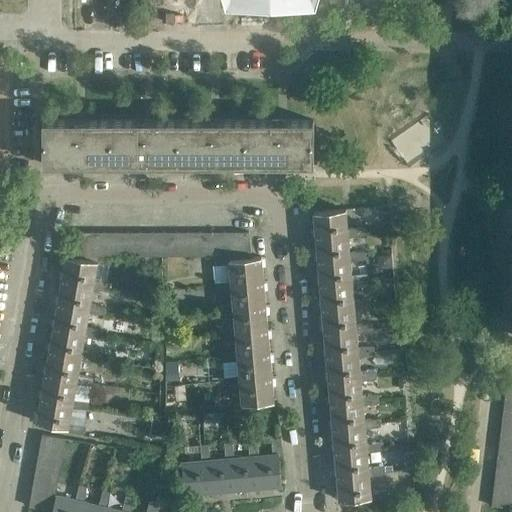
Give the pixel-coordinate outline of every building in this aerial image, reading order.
[(115,119),(43,119),(43,163),(115,163),(115,119)] [(182,119),(115,119),(115,163),(182,163),(182,119)] [(249,119),(182,119),(182,163),(249,163),(249,119)] [(313,119),(249,119),(249,163),(314,163),(313,119)] [(347,209),(314,212),(316,236),(349,234),(349,235),(365,234),(364,226),(348,227),(347,209)] [(225,230),(213,231),(213,256),(214,256),(225,255),(225,230)] [(237,230),(225,230),(225,255),(229,255),(230,258),(237,257),(237,230)] [(237,230),(237,257),(252,256),(249,230),(237,230)] [(93,231),(79,231),(80,256),(93,256),(93,231)] [(93,231),(93,256),(105,256),(105,231),(93,231)] [(105,231),(105,256),(117,256),(117,231),(105,231)] [(129,231),(117,231),(117,256),(129,256),(129,231)] [(141,231),(129,231),(129,256),(141,256),(141,231)] [(153,231),(141,231),(141,256),(153,256),(153,231)] [(165,231),(153,231),(153,256),(165,256),(165,231)] [(177,231),(165,231),(165,256),(177,256),(177,231)] [(190,231),(177,231),(177,256),(190,256),(190,231)] [(201,231),(190,231),(190,256),(201,256),(201,231)] [(213,231),(201,231),(201,256),(213,256),(213,231)] [(349,234),(316,236),(318,260),(351,257),(351,259),(367,257),(366,249),(350,251),(349,235),(349,234)] [(377,256),(378,264),(383,268),(393,267),(392,254),(377,256)] [(66,255),(62,279),(93,285),(93,288),(108,291),(110,284),(110,283),(95,280),(98,261),(66,255)] [(229,255),(225,255),(214,256),(214,265),(230,264),(231,279),(232,282),(264,280),(262,255),(252,256),(237,257),(230,258),(229,255)] [(351,257),(318,260),(320,284),(353,282),(353,283),(369,281),(368,274),(352,275),(351,259),(351,257)] [(394,284),(393,277),(385,278),(385,285),(394,284)] [(62,279),(57,302),(90,308),(89,313),(104,315),(106,307),(90,304),(93,288),(93,285),(62,279)] [(231,279),(216,281),(216,289),(232,288),(233,302),(234,306),(266,304),(264,280),(232,282),(231,279)] [(353,282),(320,284),(322,308),(355,305),(355,308),(371,306),(370,297),(354,299),(353,283),(353,282)] [(388,301),(389,311),(396,310),(396,301),(388,301)] [(57,302),(53,326),(86,332),(85,337),(100,338),(101,331),(86,328),(89,313),(90,308),(57,302)] [(234,306),(233,302),(218,305),(218,313),(234,312),(235,327),(236,331),(268,328),(266,304),(234,306)] [(355,305),(322,308),(325,332),(357,329),(357,332),(373,330),(372,322),(357,323),(355,308),(355,305)] [(53,326),(49,350),(81,356),(80,361),(96,362),(97,355),(82,352),(85,337),(86,332),(53,326)] [(236,331),(235,327),(220,329),(220,336),(236,335),(237,351),(238,354),(270,352),(268,328),(236,331)] [(357,329),(325,332),(327,355),(359,353),(359,355),(375,353),(374,346),(359,347),(357,332),(357,329)] [(49,350),(45,374),(77,380),(76,384),(91,386),(93,379),(77,376),(80,361),(81,356),(49,350)] [(238,354),(237,351),(222,353),(222,361),(238,360),(239,375),(240,378),(272,376),(270,352),(238,354)] [(359,353),(327,355),(329,379),(361,376),(361,380),(377,378),(376,370),(361,372),(359,355),(359,353)] [(168,362),(168,380),(177,380),(177,362),(168,362)] [(45,374),(41,397),(73,403),(72,408),(87,409),(89,402),(73,399),(76,384),(77,380),(45,374)] [(239,375),(223,377),(224,385),(240,383),(241,398),(230,399),(230,404),(242,403),(274,400),(272,376),(240,378),(239,375)] [(361,376),(329,379),(331,403),(363,400),(363,403),(379,401),(378,393),(363,394),(361,380),(361,376)] [(41,397),(37,420),(36,422),(68,428),(68,431),(83,434),(83,433),(84,426),(69,423),(72,408),(73,403),(41,397)] [(511,397),(504,397),(503,409),(511,409),(511,397)] [(363,400),(331,403),(333,427),(365,424),(365,427),(381,424),(380,417),(365,418),(363,403),(363,400)] [(511,409),(503,409),(501,421),(511,422),(511,409)] [(169,420),(155,418),(152,433),(167,435),(169,420)] [(511,422),(501,421),(500,433),(511,434),(511,422)] [(365,424),(333,427),(335,451),(367,448),(368,451),(383,449),(382,441),(367,442),(365,427),(365,424)] [(43,433),(40,446),(64,450),(66,438),(43,433)] [(511,434),(500,433),(498,446),(511,447),(511,434)] [(254,456),(257,488),(282,486),(278,453),(283,453),(280,437),(272,438),(273,453),(258,455),(254,456)] [(230,458),(233,490),(257,488),(254,456),(258,455),(256,439),(248,440),(250,456),(234,457),(230,458)] [(206,460),(210,493),(233,490),(230,458),(234,457),(232,442),(224,442),(226,458),(211,460),(206,460)] [(181,463),(184,494),(185,494),(184,495),(210,493),(206,460),(211,460),(208,444),(200,445),(201,461),(181,463)] [(40,446),(38,458),(62,462),(64,450),(40,446)] [(511,447),(498,446),(497,458),(511,459),(511,447)] [(367,448),(335,451),(337,475),(369,472),(370,475),(385,473),(384,465),(369,466),(368,451),(367,448)] [(38,458),(36,470),(60,474),(62,462),(38,458)] [(511,459),(497,458),(496,470),(511,472),(511,459)] [(36,470),(34,482),(57,486),(60,474),(36,470)] [(511,472),(496,470),(494,482),(511,484),(511,472)] [(369,472),(337,475),(339,499),(371,496),(372,499),(387,498),(386,489),(371,490),(370,475),(369,472)] [(57,486),(34,482),(31,494),(55,498),(57,486)] [(511,484),(494,482),(493,495),(511,496),(511,484)] [(57,495),(53,510),(52,511),(76,511),(79,500),(84,501),(86,486),(79,484),(75,499),(57,495)] [(79,500),(76,511),(101,511),(102,506),(108,507),(110,492),(102,490),(99,505),(84,501),(79,500)] [(55,498),(31,494),(29,506),(53,510),(55,498)] [(511,496),(493,495),(492,505),(491,506),(511,508),(511,496)] [(102,506),(101,511),(126,511),(128,511),(131,511),(133,497),(125,496),(121,510),(108,507),(102,506)] [(128,511),(126,511),(154,511),(156,503),(149,501),(146,511),(128,511)]
